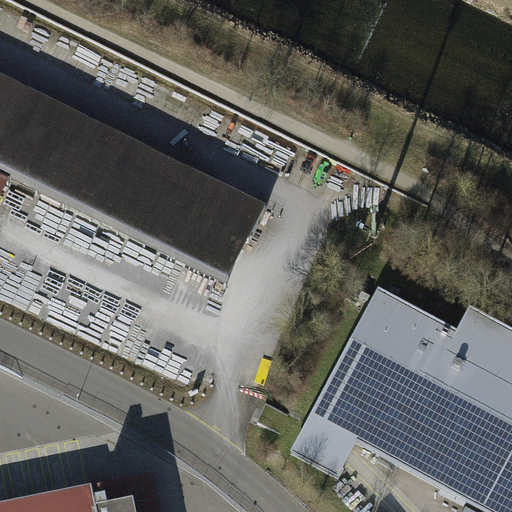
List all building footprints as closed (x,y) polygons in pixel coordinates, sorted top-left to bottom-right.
[(266,208),(0,77),(0,206),(12,182),(226,287),(266,208)] [(511,511),(511,334),(468,312),(456,334),(376,292),(295,442),(327,459),(351,437),(358,441),(493,511),(511,511)] [(289,415),(266,405),(258,424),(281,434),(289,415)] [(339,478),(358,441),(351,437),(327,459),(295,442),(291,452),(339,478)] [(161,511),(154,474),(0,505),(0,511),(161,511)]
